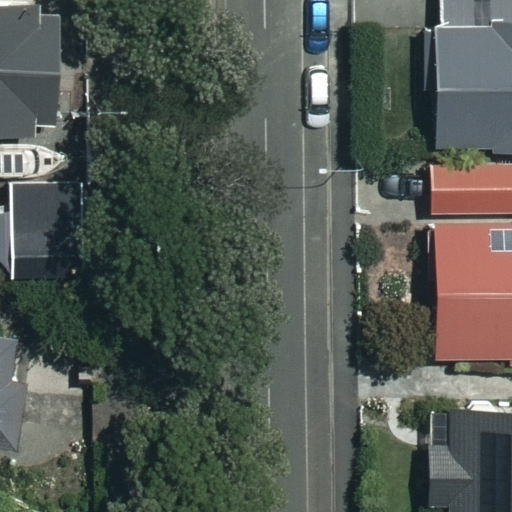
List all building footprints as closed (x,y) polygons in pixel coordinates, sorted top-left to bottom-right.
[(511,0),(437,0),(438,15),(416,16),(420,152),(511,148),(511,0)] [(0,141),(33,142),(34,121),(57,122),(58,7),(0,6),(0,141)] [(425,359),(454,358),(454,370),(511,368),(511,160),(419,164),(425,359)] [(3,275),(75,274),(74,179),(2,181),(3,275)] [(0,444),(78,457),(87,399),(21,389),(31,327),(0,322),(0,444)] [(511,511),(511,409),(425,411),(426,511),(511,511)]
